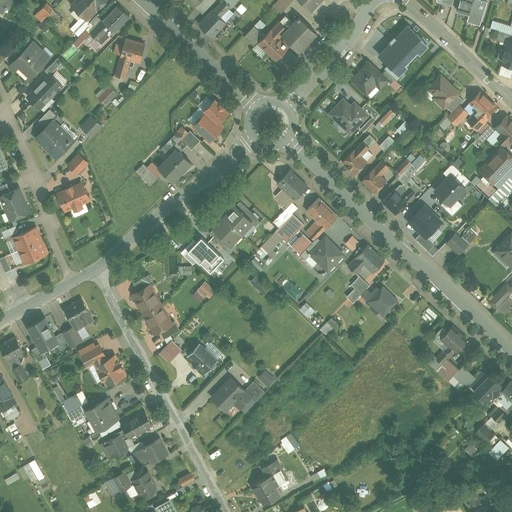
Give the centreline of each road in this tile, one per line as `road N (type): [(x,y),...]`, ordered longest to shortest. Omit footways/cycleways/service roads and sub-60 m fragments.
road 1 (secondary): [(288,140),(511,356)]
road 2 (unclassified): [(223,511),(93,270)]
road 3 (secondary): [(144,0),(251,108)]
road 4 (residential): [(399,0),(511,102)]
road 5 (unclassified): [(93,270),(208,178)]
road 6 (residential): [(0,114),(32,171),(55,247)]
road 7 (residential): [(372,0),(329,64),(287,106)]
